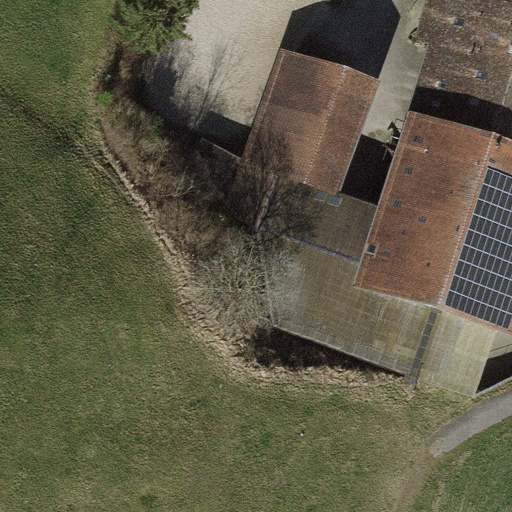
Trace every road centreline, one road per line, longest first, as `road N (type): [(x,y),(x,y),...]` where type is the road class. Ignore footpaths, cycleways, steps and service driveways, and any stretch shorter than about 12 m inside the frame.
road 1 (track): [(377,201),(414,92),(382,47),(380,0)]
road 2 (track): [(511,412),(438,454),(415,511)]
